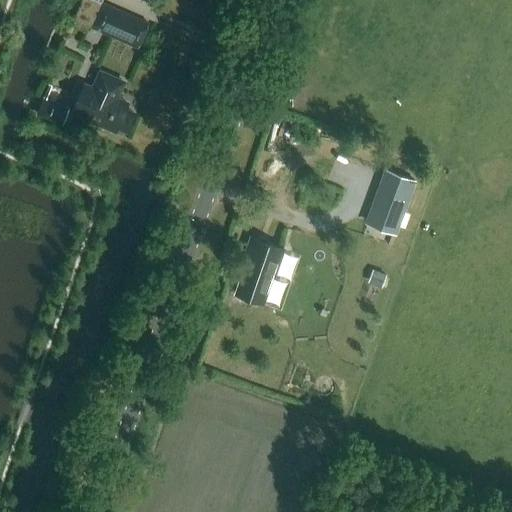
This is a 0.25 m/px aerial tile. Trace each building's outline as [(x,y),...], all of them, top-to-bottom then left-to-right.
[(148,23),(99,1),(88,27),(137,48),(148,23)] [(98,70),(91,88),(83,84),(71,112),(115,131),(118,125),(128,129),(134,114),(124,110),(127,103),(118,99),(125,81),(98,70)] [(45,97),(38,114),(61,123),(68,107),(45,97)] [(415,181),(386,170),(369,218),(397,228),(415,181)] [(245,266),(236,293),(262,302),(271,275),(274,276),(283,248),(250,237),(241,265),(245,266)]
